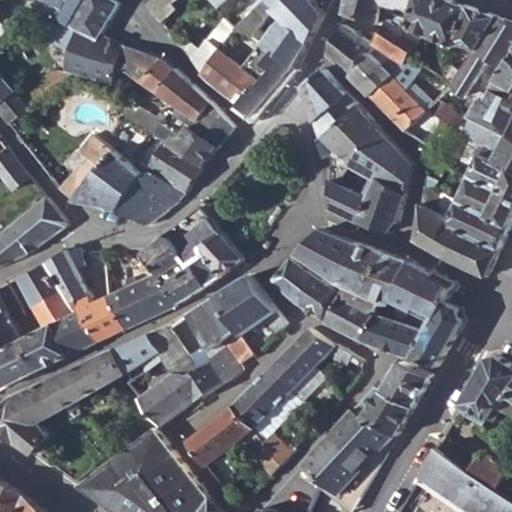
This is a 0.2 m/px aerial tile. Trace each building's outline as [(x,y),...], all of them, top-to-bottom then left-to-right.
[(67,19),(80,27),(99,38),(104,31),(116,11),(121,2),(118,0),(44,0),(42,5),(67,19)] [(150,0),(148,3),(163,21),(177,8),(172,2),(173,0),(150,0)] [(282,0),(262,0),(236,27),(237,28),(254,36),(273,9),(282,0)] [(263,42),(275,50),(296,63),(309,41),(314,34),(325,11),(316,0),(282,0),(273,9),(282,19),(263,42)] [(347,0),(345,11),(379,21),(382,8),(384,2),(401,7),(400,5),(401,0),(347,0)] [(401,0),(400,5),(415,10),(417,0),(401,0)] [(412,21),(415,23),(412,30),(421,35),(424,30),(446,39),(448,39),(460,43),(461,40),(469,4),(457,0),(417,0),(415,10),(412,21)] [(382,8),(412,21),(415,10),(400,5),(401,7),(384,2),(382,8)] [(461,40),(479,46),(498,15),(469,4),(461,40)] [(0,104),(19,90),(0,68),(0,38),(12,27),(0,14),(0,104)] [(456,82),(480,95),(482,95),(486,98),(511,57),(511,19),(498,15),(479,46),(468,63),(456,82)] [(373,39),(377,43),(383,47),(404,61),(407,62),(410,57),(418,46),(423,37),(421,35),(412,30),(392,17),(373,39)] [(68,68),(116,84),(126,44),(104,31),(99,38),(80,27),(67,19),(66,23),(58,21),(53,41),(57,42),(74,47),(69,66),(68,68)] [(342,20),(328,52),(342,62),(353,72),(371,51),(377,43),(373,39),(357,28),(352,25),(342,20)] [(221,47),(226,51),(235,42),(229,37),(221,47)] [(192,60),(202,71),(221,47),(209,39),(198,52),(192,60)] [(410,57),(423,68),(425,66),(444,76),(457,57),(450,56),(451,52),(448,39),(446,39),(440,54),(441,57),(438,62),(429,58),(429,53),(418,46),(410,57)] [(448,39),(451,52),(450,56),(457,57),(460,43),(448,39)] [(181,45),(192,60),(198,52),(187,40),(181,45)] [(74,47),(57,42),(53,54),(65,65),(69,66),(74,47)] [(202,71),(239,102),(255,85),(256,86),(272,68),(265,61),(275,50),(263,42),(254,52),(255,55),(245,67),(226,51),(221,47),(202,71)] [(371,51),(376,55),(383,47),(377,43),(371,51)] [(116,84),(116,88),(121,89),(126,72),(133,73),(161,91),(178,67),(169,58),(126,44),(116,84)] [(239,102),(252,113),(264,100),(296,63),(275,50),(265,61),(272,68),(256,86),(255,85),(239,102)] [(353,72),(371,93),(392,71),(376,55),(371,51),(353,72)] [(394,74),(409,87),(423,68),(410,57),(407,62),(404,61),(394,74)] [(444,76),(456,82),(468,63),(457,57),(444,76)] [(468,113),(473,116),(505,132),(510,123),(511,117),(511,57),(486,98),(482,95),(468,113)] [(322,134),(343,116),(334,106),(349,90),(325,65),(306,85),(322,134)] [(161,91),(187,109),(194,113),(190,122),(196,125),(214,102),(178,67),(161,91)] [(23,95),(33,106),(73,76),(69,75),(61,69),(56,69),(23,95)] [(371,93),(406,128),(432,103),(427,97),(423,101),(409,87),(394,74),(392,71),(371,93)] [(0,104),(0,105),(12,122),(33,106),(23,95),(19,90),(0,104)] [(334,106),(343,116),(360,101),(349,90),(334,106)] [(127,110),(153,128),(156,130),(162,122),(150,114),(151,111),(131,99),(127,110)] [(322,134),(338,148),(336,152),(349,167),(381,124),(360,101),(343,116),(322,134)] [(196,125),(221,144),(237,124),(214,102),(196,125)] [(182,117),(190,122),(194,113),(187,109),(182,117)] [(473,116),(465,132),(499,149),(496,156),(511,164),(511,135),(505,132),(473,116)] [(156,130),(170,139),(206,162),(221,144),(196,125),(190,122),(190,124),(184,134),(169,124),(168,126),(162,122),(156,130)] [(349,167),(349,170),(371,178),(374,174),(380,177),(408,190),(417,161),(381,124),(349,167)] [(89,155),(61,187),(64,188),(78,198),(81,198),(113,204),(120,209),(145,172),(110,140),(107,141),(103,139),(95,133),(81,149),(89,155)] [(144,142),(138,151),(140,159),(150,165),(155,168),(187,190),(196,175),(206,162),(170,139),(160,153),(144,142)] [(0,153),(0,165),(3,171),(15,186),(26,179),(30,184),(36,179),(11,146),(0,153)] [(472,172),(505,188),(511,173),(511,164),(496,156),(482,150),(472,172)] [(332,177),(341,181),(349,170),(349,167),(336,152),(332,177)] [(427,183),(445,189),(449,183),(449,178),(429,167),(427,183)] [(149,175),(178,201),(187,190),(155,168),(149,175)] [(120,209),(149,222),(159,216),(178,201),(149,175),(145,172),(120,209)] [(461,196),(511,222),(511,173),(505,188),(472,172),(461,196)] [(332,177),(332,207),(342,210),(360,218),(366,206),(371,194),(341,181),(332,177)] [(360,218),(367,221),(391,229),(400,217),(408,190),(380,177),(371,194),(366,206),(360,218)] [(425,200),(437,206),(443,195),(445,189),(427,183),(425,200)] [(445,189),(458,195),(460,188),(449,183),(445,189)] [(443,195),(459,202),(461,196),(458,195),(445,189),(443,195)] [(0,264),(25,255),(69,224),(70,220),(49,195),(0,234),(0,264)] [(451,218),(502,246),(511,223),(511,222),(461,196),(459,202),(454,212),(451,218)] [(425,200),(420,236),(455,257),(487,273),(502,246),(451,218),(454,212),(437,206),(425,200)] [(168,233),(192,262),(194,261),(204,252),(225,273),(248,255),(203,202),(168,233)] [(300,250),(341,280),(359,239),(323,225),(300,250)] [(146,251),(162,271),(170,280),(192,262),(168,233),(147,250),(146,251)] [(341,280),(351,284),(370,292),(388,249),(359,239),(341,280)] [(69,247),(92,290),(79,297),(102,339),(131,325),(112,295),(108,256),(107,247),(74,246),(69,247)] [(49,260),(75,300),(79,297),(92,290),(69,247),(49,260)] [(107,247),(108,256),(115,255),(115,248),(107,247)] [(370,292),(386,299),(380,309),(379,312),(396,317),(401,306),(403,302),(396,299),(413,259),(388,249),(370,292)] [(129,265),(131,287),(162,271),(146,251),(129,265)] [(194,261),(210,283),(225,273),(204,252),(194,261)] [(276,277),(302,300),(317,271),(295,255),(276,277)] [(396,299),(403,302),(409,305),(416,308),(410,322),(421,325),(427,313),(435,317),(446,299),(448,298),(459,281),(413,259),(396,299)] [(23,276),(50,323),(61,317),(80,307),(75,300),(49,260),(23,276)] [(170,280),(182,300),(210,283),(194,261),(192,262),(170,280)] [(112,295),(131,325),(182,300),(170,280),(162,271),(131,287),(112,295)] [(220,292),(229,305),(242,326),(246,332),(267,316),(280,330),(289,321),(253,271),(220,292)] [(302,300),(327,317),(343,288),(317,271),(302,300)] [(0,286),(0,348),(36,330),(14,281),(12,280),(0,286)] [(189,311),(213,346),(217,344),(242,326),(229,305),(220,292),(189,311)] [(331,319),(349,328),(363,304),(344,294),(331,319)] [(61,317),(67,339),(74,353),(102,339),(79,297),(75,300),(80,307),(61,317)] [(414,355),(439,365),(466,320),(462,306),(448,298),(446,299),(435,317),(431,327),(414,355)] [(349,328),(366,337),(379,312),(363,304),(349,328)] [(396,317),(410,322),(416,308),(409,305),(406,309),(401,306),(396,317)] [(366,337),(379,342),(414,355),(431,327),(421,325),(410,322),(396,317),(379,312),(366,337)] [(170,323),(173,327),(188,318),(185,313),(170,323)] [(0,358),(2,361),(7,372),(3,375),(5,378),(9,376),(13,384),(74,353),(67,339),(61,317),(50,323),(36,330),(0,348),(0,358)] [(173,327),(198,369),(213,358),(209,350),(197,334),(188,318),(173,327)] [(293,344),(316,366),(319,364),(329,353),(356,369),(364,367),(366,357),(344,345),(331,339),(311,324),(293,344)] [(153,331),(164,351),(167,356),(176,372),(181,381),(198,369),(173,327),(167,330),(165,325),(153,331)] [(119,347),(129,371),(137,367),(164,351),(153,331),(119,347)] [(253,344),(259,352),(266,345),(259,338),(253,344)] [(142,395),(163,424),(185,409),(202,397),(233,376),(245,366),(229,344),(220,350),(217,344),(213,346),(209,350),(213,358),(198,369),(181,381),(176,372),(161,383),(149,390),(142,395)] [(252,360),(259,352),(253,344),(251,346),(253,348),(248,352),(252,360)] [(272,364),(294,388),(316,366),(293,344),(272,364)] [(40,384),(60,411),(61,410),(129,371),(119,347),(40,384)] [(464,402),(489,417),(494,420),(504,405),(511,394),(511,360),(502,354),(490,357),(464,402)] [(375,385),(418,403),(435,372),(405,358),(389,380),(382,376),(375,385)] [(234,404),(262,432),(283,463),(295,450),(276,430),(306,399),(301,393),(294,388),(272,364),(234,404)] [(129,371),(133,377),(138,375),(141,373),(137,367),(129,371)] [(130,380),(140,393),(142,395),(149,390),(138,375),(133,377),(130,380)] [(36,451),(52,432),(44,419),(60,411),(40,384),(18,394),(0,408),(0,423),(1,425),(36,451)] [(353,409),(399,434),(418,403),(375,385),(353,409)] [(185,409),(189,413),(206,401),(202,397),(185,409)] [(459,411),(485,426),(489,417),(464,402),(459,411)] [(212,421),(231,446),(246,435),(273,472),(283,463),(262,432),(234,404),(212,421)] [(306,462),(324,476),(358,504),(399,434),(353,409),(306,462)] [(143,420),(138,424),(143,429),(152,422),(148,417),(143,420)] [(192,438),(225,484),(233,478),(230,475),(233,472),(220,455),(231,446),(212,421),(192,438)] [(82,484),(123,511),(225,511),(158,426),(126,451),(112,462),(104,467),(82,484)] [(439,444),(500,486),(504,481),(511,468),(511,447),(498,438),(490,450),(482,454),(478,458),(445,435),(439,444)] [(423,474),(458,499),(477,511),(511,511),(511,495),(508,492),(500,486),(439,444),(426,463),(425,468),(423,474)] [(255,477),(261,486),(266,481),(259,474),(255,477)] [(0,511),(22,511),(30,496),(9,483),(0,477),(0,511)] [(500,486),(508,492),(511,487),(504,481),(500,486)] [(22,511),(50,511),(30,496),(22,511)]
